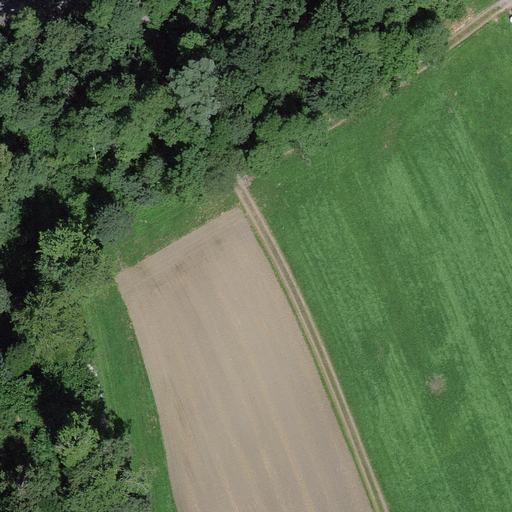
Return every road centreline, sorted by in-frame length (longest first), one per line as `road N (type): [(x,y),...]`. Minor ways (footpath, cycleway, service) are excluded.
road 1 (track): [(386,511),(328,358),(230,171),(415,63)]
road 2 (track): [(230,171),(136,0)]
